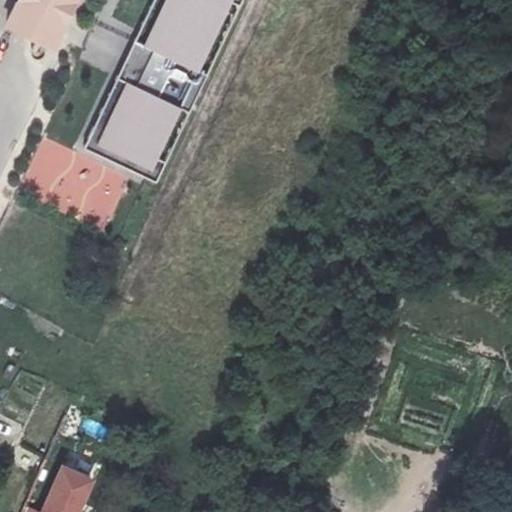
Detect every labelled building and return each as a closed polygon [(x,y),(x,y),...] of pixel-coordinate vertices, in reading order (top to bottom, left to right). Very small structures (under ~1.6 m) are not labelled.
[(47,65),(84,0),(26,0),(4,42),(47,65)] [(167,0),(92,156),(163,195),(259,0),(167,0)] [(114,64),(118,33),(91,30),(87,61),(114,64)] [(88,417),(82,428),(104,439),(109,428),(88,417)] [(85,511),(98,474),(60,462),(44,511),(26,506),(24,511),(85,511)]
